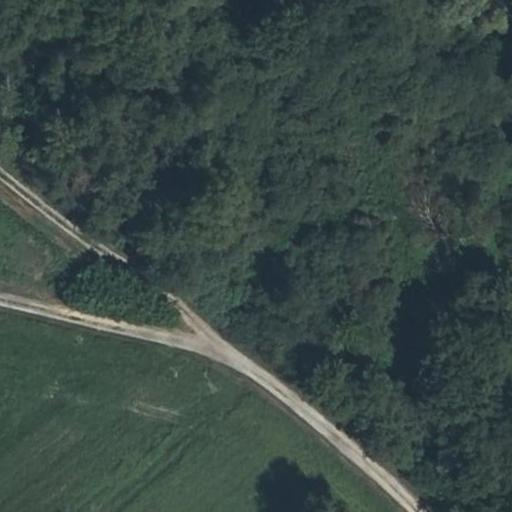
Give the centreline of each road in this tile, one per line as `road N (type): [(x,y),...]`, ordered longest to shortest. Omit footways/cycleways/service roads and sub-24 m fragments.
road 1 (track): [(0,301),(223,348),(381,472),(417,511)]
road 2 (track): [(223,348),(0,176)]
